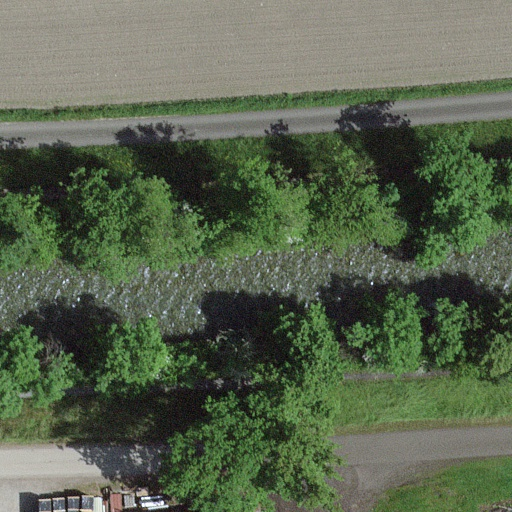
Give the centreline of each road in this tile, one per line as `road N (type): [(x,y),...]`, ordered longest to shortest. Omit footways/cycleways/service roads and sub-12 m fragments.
road 1 (track): [(511,442),(352,459),(0,468)]
road 2 (unclassified): [(0,135),(511,104)]
